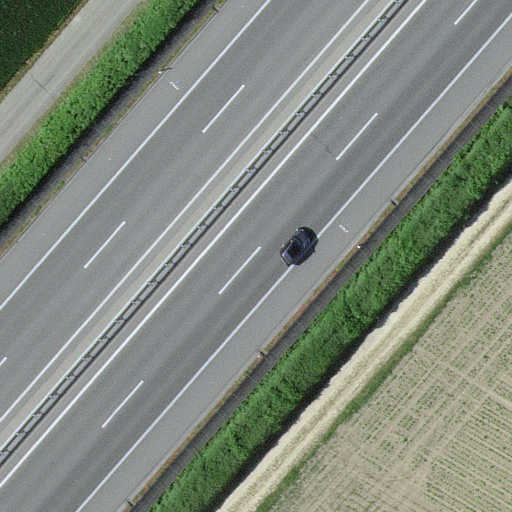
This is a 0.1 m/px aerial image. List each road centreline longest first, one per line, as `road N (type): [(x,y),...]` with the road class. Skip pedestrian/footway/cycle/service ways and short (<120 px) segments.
road 1 (motorway): [(29,511),(476,0)]
road 2 (motorway): [(318,0),(0,364)]
road 3 (track): [(232,511),(511,194)]
road 4 (track): [(0,135),(117,0)]
